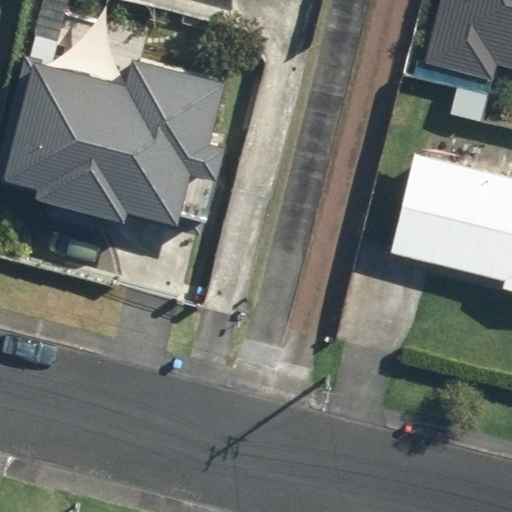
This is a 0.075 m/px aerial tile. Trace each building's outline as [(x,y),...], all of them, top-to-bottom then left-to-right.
[(71,0),(39,0),(33,25),(63,33),(71,0)] [(420,0),(372,0),(288,327),(333,339),(420,0)] [(511,0),(440,0),(425,52),(484,78),(494,55),(511,59),(511,0)] [(222,78),(131,54),(124,82),(21,55),(0,132),(0,187),(114,218),(119,201),(172,215),(183,171),(213,179),(223,140),(206,136),(222,78)] [(511,173),(409,150),(387,246),(504,272),(501,283),(511,285),(511,173)]
